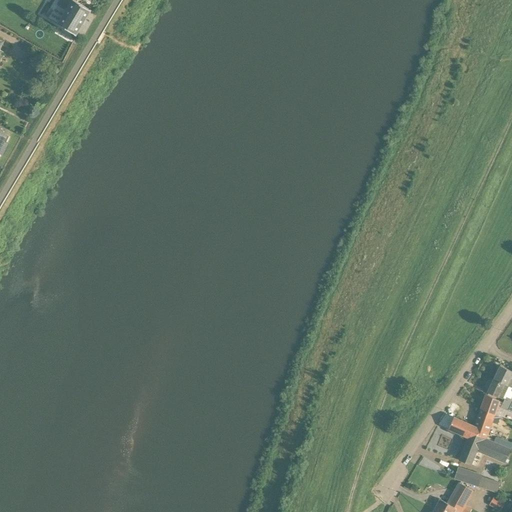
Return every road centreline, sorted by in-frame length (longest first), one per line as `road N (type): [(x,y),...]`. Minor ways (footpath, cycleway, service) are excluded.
road 1 (track): [(348,511),(390,381),(511,120)]
road 2 (residential): [(380,499),(482,347)]
